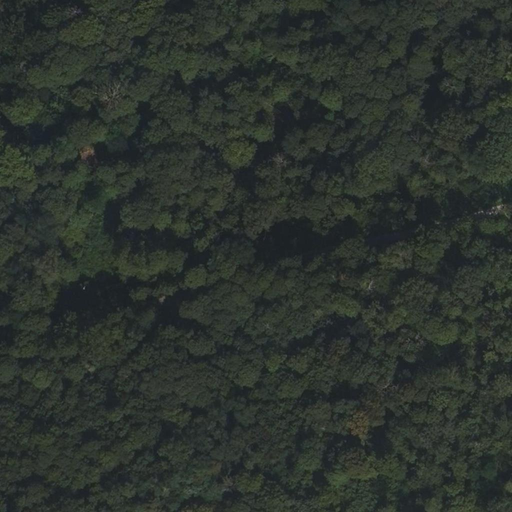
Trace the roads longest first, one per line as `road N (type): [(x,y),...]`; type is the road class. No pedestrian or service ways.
road 1 (unclassified): [(0,315),(90,310),(232,281),(327,233),(511,204)]
road 2 (track): [(80,511),(208,410),(511,239)]
